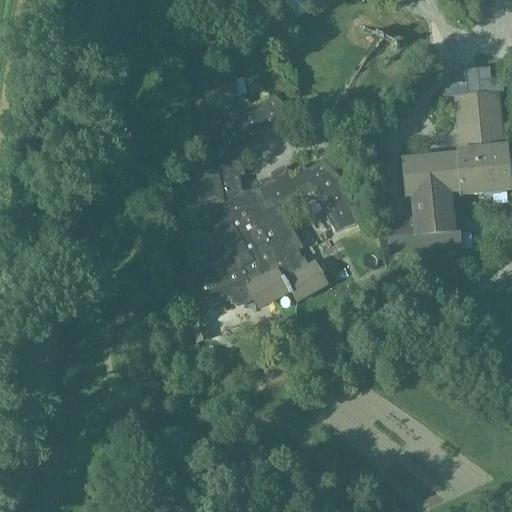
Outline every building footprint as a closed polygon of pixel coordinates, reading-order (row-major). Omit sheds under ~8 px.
[(315,16),(335,0),(334,0),(287,0),(283,4),(295,18),(308,7),(315,16)] [(411,223),(384,226),(388,259),(416,256),(416,261),(461,257),(457,212),(452,212),(451,194),(459,194),(462,197),(504,192),(507,188),(506,158),(500,148),(498,113),(491,114),(490,97),(503,96),(502,84),(490,85),(489,73),(453,75),(454,87),(442,88),(443,100),(456,99),(460,149),(457,149),(454,158),(405,161),(402,170),(403,185),(407,197),(409,197),(411,223)] [(185,171),(174,197),(196,217),(203,212),(209,222),(214,230),(216,233),(214,233),(226,254),(225,255),(209,268),(205,265),(173,282),(178,299),(196,299),(199,311),(229,303),(229,306),(230,306),(230,307),(232,306),(236,310),(250,304),(249,303),(251,303),(257,312),(289,294),(294,303),(325,286),(313,264),(307,267),(302,260),(301,261),(297,254),(302,251),(281,212),(294,199),(312,195),(331,214),(326,219),(334,234),(359,225),(353,208),(350,209),(340,181),(321,162),(306,172),(301,168),(291,178),(284,171),(273,182),(257,185),(256,191),(235,195),(235,193),(233,179),(243,177),(241,168),(239,167),(241,152),(242,152),(244,136),(247,136),(248,132),(258,126),(269,132),(307,111),(305,103),(284,108),(273,97),(249,110),(242,98),(237,98),(234,79),(215,77),(214,84),(198,81),(195,109),(205,110),(204,118),(202,118),(196,161),(192,161),(191,172),(185,171)] [(365,283),(371,294),(392,282),(386,271),(365,283)] [(196,344),(208,341),(201,318),(189,321),(196,344)]
